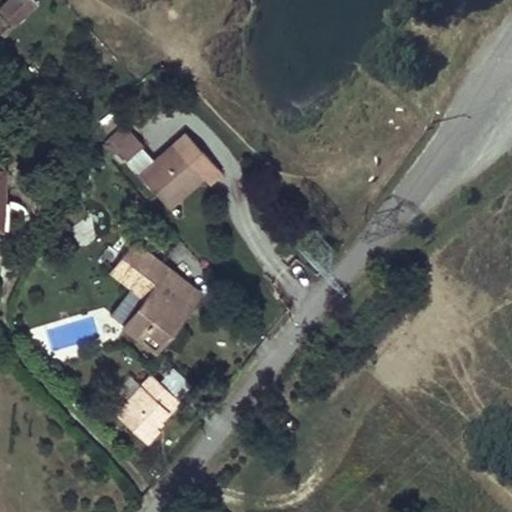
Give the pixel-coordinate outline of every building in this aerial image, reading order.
[(11,0),(0,10),(0,12),(14,28),(38,6),(32,0),(11,0)] [(143,175),(157,163),(126,128),(112,141),(143,175)] [(193,166),(204,155),(187,135),(175,146),(193,166)] [(157,163),(143,175),(140,178),(170,211),(192,191),(199,198),(211,187),(223,176),(217,169),(204,155),(193,166),(175,146),(157,163)] [(0,231),(7,232),(9,208),(2,208),(5,174),(0,173),(0,231)] [(194,290),(135,245),(112,275),(146,301),(124,329),(155,353),(177,324),(172,320),(194,290)] [(159,379),(179,399),(191,386),(172,367),(159,379)] [(155,377),(118,414),(148,444),(160,431),(157,428),(182,403),(155,377)]
